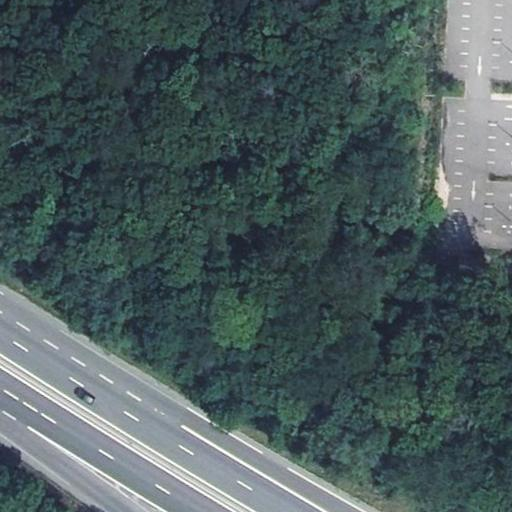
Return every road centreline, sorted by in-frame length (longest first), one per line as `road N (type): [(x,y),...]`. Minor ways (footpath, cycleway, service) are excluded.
road 1 (motorway): [(0,386),(200,511)]
road 2 (motorway): [(176,442),(0,330)]
road 3 (motorway): [(0,405),(125,511)]
road 4 (motorway): [(324,511),(176,442)]
road 5 (motorway): [(286,511),(176,442)]
